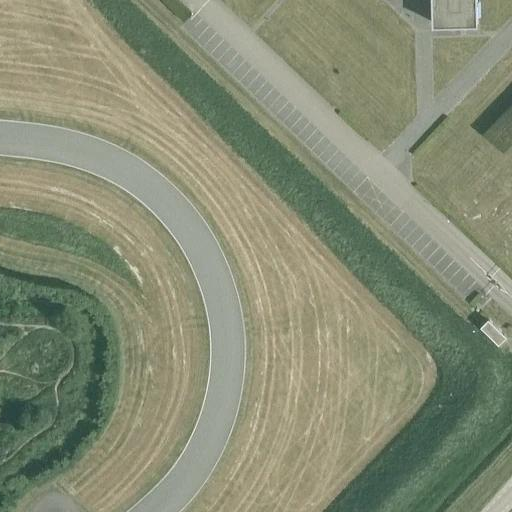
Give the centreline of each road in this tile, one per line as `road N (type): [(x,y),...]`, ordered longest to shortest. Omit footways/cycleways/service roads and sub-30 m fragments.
road 1 (unclassified): [(381,172),(201,0)]
road 2 (unclassified): [(381,172),(511,32)]
road 3 (unclassified): [(511,299),(381,172)]
